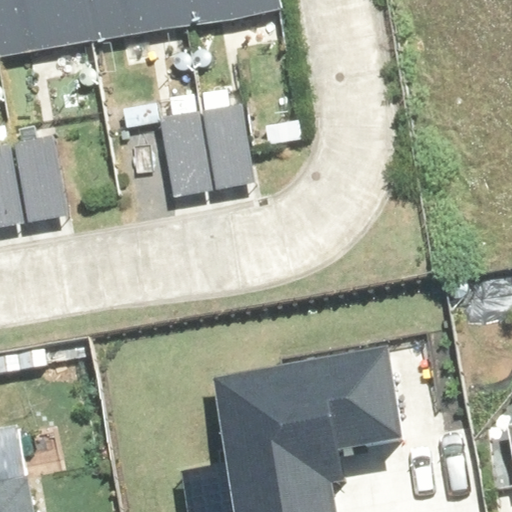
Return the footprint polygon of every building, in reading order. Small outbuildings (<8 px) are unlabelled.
[(0,0),(0,38),(5,69),(98,53),(88,0),(0,0)] [(88,0),(98,53),(183,38),(183,36),(176,0),(88,0)] [(176,0),(183,36),(271,20),(267,0),(176,0)] [(247,120),(169,133),(180,200),(258,186),(247,120)] [(62,148),(0,158),(0,229),(74,217),(62,148)] [(408,444),(394,362),(221,392),(242,511),(343,511),(334,457),(408,444)] [(0,511),(29,511),(27,503),(0,507),(0,511)]
